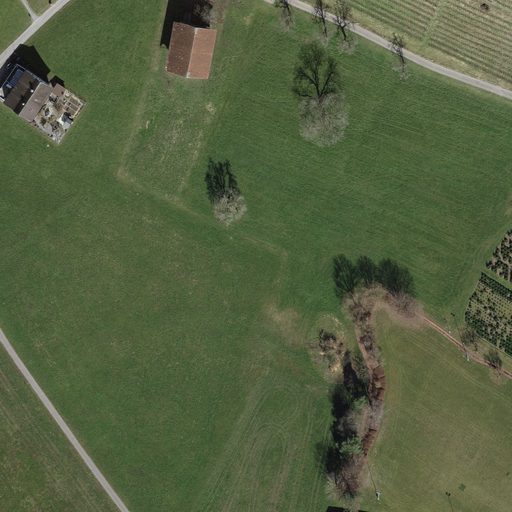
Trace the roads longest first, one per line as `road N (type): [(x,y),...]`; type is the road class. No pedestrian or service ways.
road 1 (track): [(511,377),(391,296),(384,299),(359,325),(374,378),(347,483),(348,506),(357,511)]
road 2 (unclassified): [(289,0),(511,97)]
road 3 (unclassified): [(129,511),(0,328)]
